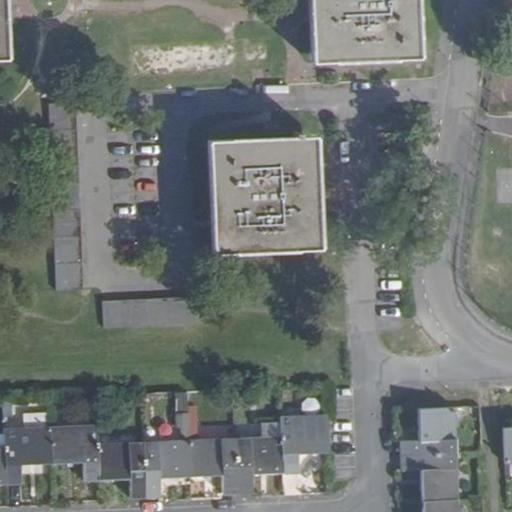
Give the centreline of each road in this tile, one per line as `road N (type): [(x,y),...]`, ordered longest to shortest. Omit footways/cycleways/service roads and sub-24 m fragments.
road 1 (residential): [(369,370),(353,96),(464,87)]
road 2 (residential): [(506,366),(471,342),(446,308),(440,266),(464,87)]
road 3 (residential): [(376,511),(369,370)]
road 4 (residential): [(369,370),(506,366)]
